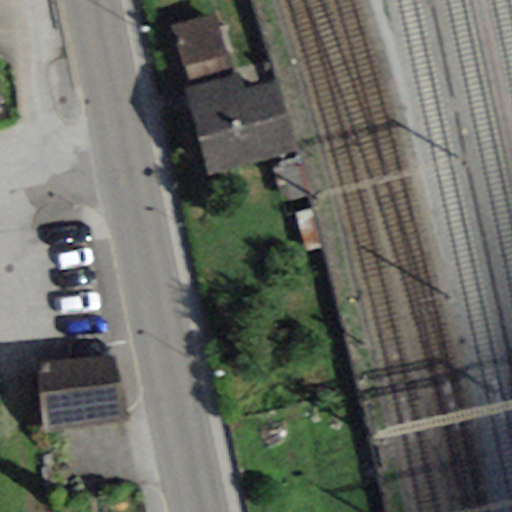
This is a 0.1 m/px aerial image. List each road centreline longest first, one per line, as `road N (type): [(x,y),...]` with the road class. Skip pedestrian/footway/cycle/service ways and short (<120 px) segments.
road 1 (tertiary): [(197,511),(124,150)]
road 2 (tertiary): [(124,150),(91,0)]
road 3 (residential): [(124,150),(0,175)]
